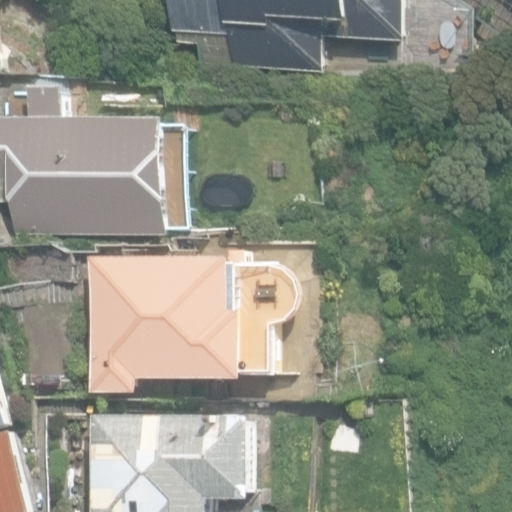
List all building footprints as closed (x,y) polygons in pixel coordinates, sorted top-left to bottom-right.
[(183,0),(181,33),(207,34),(205,64),(330,72),(332,37),(401,41),(400,51),(479,56),(482,8),(468,0),(183,0)] [(22,232),(180,234),(181,120),(77,118),(78,89),(41,88),(40,117),(6,116),(5,203),(22,203),(22,232)] [(100,258),(100,390),(153,390),(153,374),(286,369),(281,321),(302,317),(309,301),(308,283),(300,267),(284,263),(265,265),(253,257),(100,258)] [(0,365),(0,428),(17,423),(0,365)] [(219,511),(219,497),(263,497),(263,417),(99,416),(98,511),(219,511)] [(0,435),(0,511),(40,511),(19,430),(0,435)]
